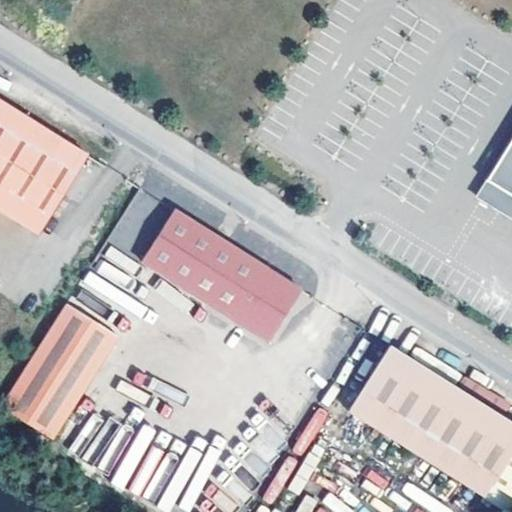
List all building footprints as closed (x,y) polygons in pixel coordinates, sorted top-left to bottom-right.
[(89,156),(0,101),(0,208),(41,235),(70,188),(81,194),(96,170),(85,163),(89,156)] [(511,140),(472,205),(491,216),(511,228),(511,140)] [(302,290),(175,209),(142,260),(270,341),(302,290)] [(66,303),(1,406),(53,438),(118,338),(66,303)] [(511,422),(387,344),(347,408),(478,490),(486,478),(511,494),(511,422)]
